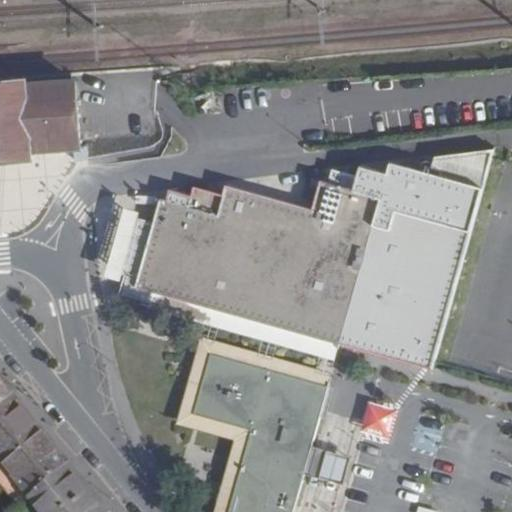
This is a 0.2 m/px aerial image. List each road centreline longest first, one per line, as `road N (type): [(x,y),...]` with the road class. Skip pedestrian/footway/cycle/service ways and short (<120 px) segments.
road 1 (residential): [(46,259),(83,190),(109,178),(511,137)]
road 2 (residential): [(87,423),(73,304),(46,259)]
road 3 (residential): [(87,423),(0,319)]
